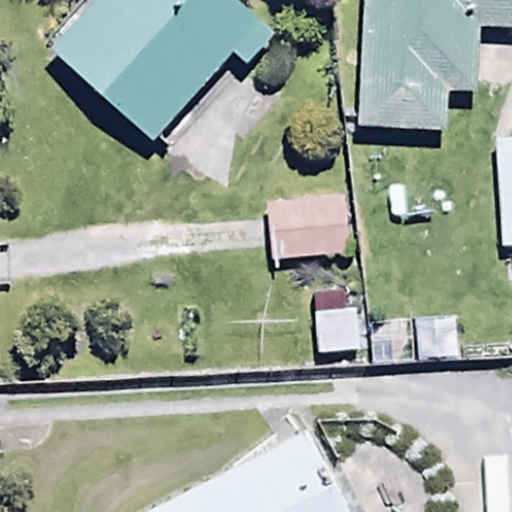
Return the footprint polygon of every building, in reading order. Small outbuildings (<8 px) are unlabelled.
[(227,54),(242,68),(273,36),(235,0),(82,0),(42,42),(145,140),(227,54)] [(511,0),(357,0),(353,128),(441,132),(443,92),(472,93),(475,29),(493,29),(492,41),(511,41),(511,0)] [(511,125),(490,126),(491,247),(511,246),(511,125)] [(268,254),(346,246),(340,188),(262,196),(268,254)] [(312,310),(314,354),(354,352),(353,309),(312,310)] [(353,511),(304,416),(121,511),(353,511)]
